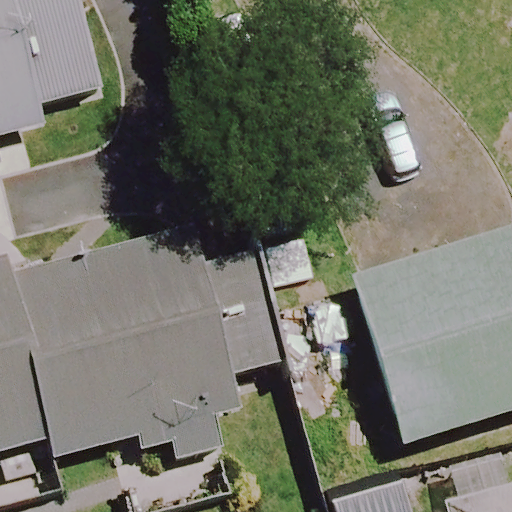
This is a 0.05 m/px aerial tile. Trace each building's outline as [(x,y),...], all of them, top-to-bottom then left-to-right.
[(101,0),(0,0),(0,177),(139,142),(101,0)] [(511,238),(346,294),(402,462),(511,425),(511,238)] [(225,244),(0,302),(0,511),(19,511),(278,446),(225,244)] [(393,511),(388,487),(319,502),(321,511),(393,511)] [(511,511),(511,501),(471,511),(511,511)]
